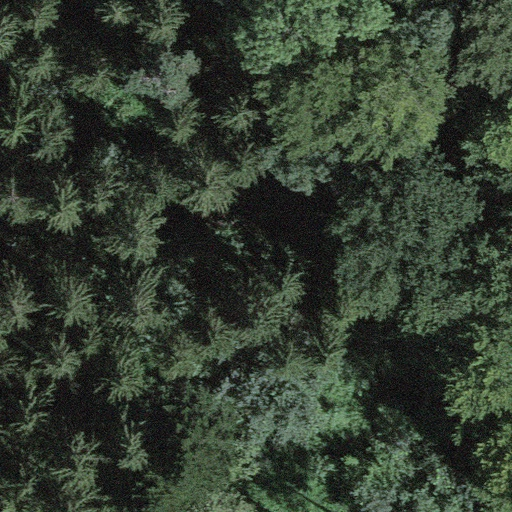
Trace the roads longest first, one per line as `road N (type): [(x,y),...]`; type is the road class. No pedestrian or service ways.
road 1 (track): [(0,211),(511,191)]
road 2 (track): [(511,422),(360,200),(264,0)]
